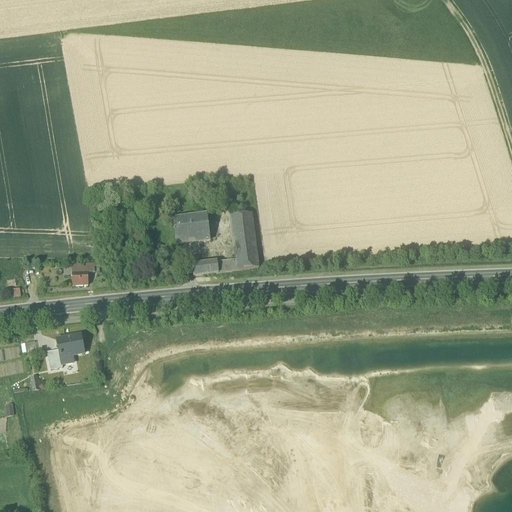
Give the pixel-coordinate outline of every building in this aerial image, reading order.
[(173,218),(177,243),(179,243),(211,238),(207,213),(204,213),(195,214),(175,217),(173,218)] [(234,241),(236,259),(217,262),(193,265),(194,278),(195,278),(219,275),(238,272),(249,270),(259,269),(252,216),(231,219),(232,229),(234,241)] [(72,276),(72,266),(63,267),(63,277),(72,276)] [(88,286),(88,274),(87,266),(72,266),(72,276),(73,287),(80,287),(88,286)] [(20,289),(9,290),(11,299),(21,298),(20,289)] [(59,351),(62,366),(73,364),(72,357),(84,355),(80,336),(57,341),(59,351)] [(35,343),(21,345),(22,354),(36,352),(35,343)] [(59,351),(47,353),(50,371),(63,369),(62,366),(59,351)] [(30,378),(33,392),(39,391),(37,377),(30,378)]
